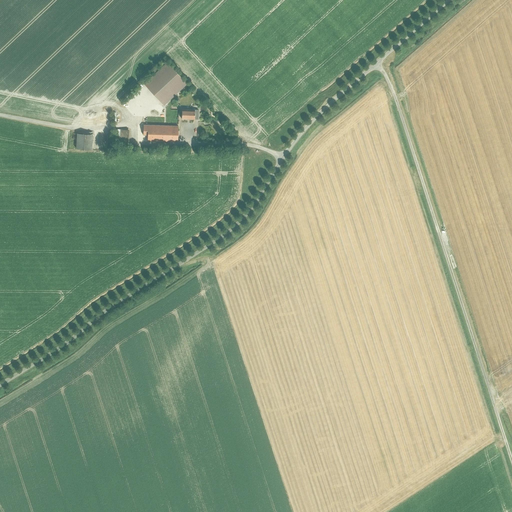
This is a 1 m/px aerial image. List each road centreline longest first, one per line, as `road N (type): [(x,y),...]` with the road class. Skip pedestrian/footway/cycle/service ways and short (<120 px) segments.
road 1 (unclassified): [(0,385),(231,229),(312,121),(448,0)]
road 2 (track): [(511,461),(397,103),(376,63)]
